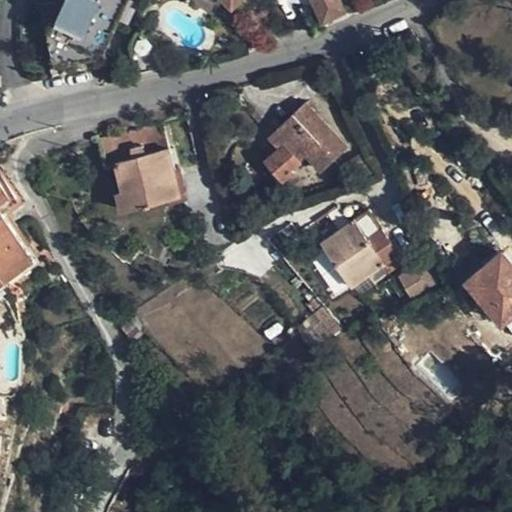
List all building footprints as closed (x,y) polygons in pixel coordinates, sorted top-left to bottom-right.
[(81,0),(64,4),(45,8),(58,59),(98,50),(121,0),(81,0)] [(344,12),(338,0),(312,0),(323,22),(344,12)] [(131,64),(155,62),(153,45),(129,47),(131,64)] [(145,77),(157,74),(155,62),(131,64),(132,79),(145,77)] [(291,168),(306,153),(322,169),(346,148),(303,102),(267,136),(278,149),(266,161),(283,179),(293,170),(291,168)] [(161,122),(100,137),(107,164),(118,162),(124,188),(119,190),(123,210),(180,196),(161,122)] [(365,152),(350,159),(361,178),(375,170),(365,152)] [(2,282),(8,279),(35,258),(2,214),(12,205),(7,197),(10,195),(0,180),(0,303),(9,301),(11,299),(2,282)] [(326,213),(338,230),(349,221),(338,206),(326,213)] [(353,218),(349,221),(338,230),(322,241),(352,285),(368,275),(386,262),(397,254),(380,229),(368,237),(353,218)] [(511,262),(502,252),(468,280),(504,321),(511,314),(511,262)] [(423,260),(398,276),(415,301),(439,286),(423,260)] [(392,270),(386,262),(368,275),(374,283),(392,270)] [(332,335),(343,327),(323,305),(313,313),(332,335)]
